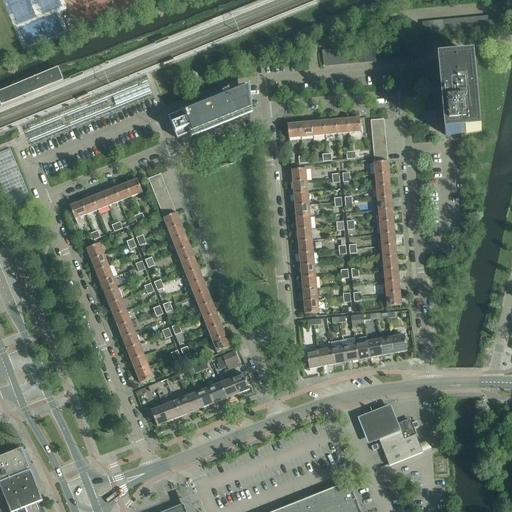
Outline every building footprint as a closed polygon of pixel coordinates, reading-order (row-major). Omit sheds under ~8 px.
[(422,25),(423,39),(431,38),(429,25),(422,25)] [(322,51),(324,65),(331,64),(330,50),(322,51)] [(475,57),(439,60),(446,136),(482,133),(475,57)] [(32,93),(43,89),(42,87),(61,79),(57,70),(7,91),(11,99),(31,91),(32,93)] [(178,140),(232,117),(229,109),(231,108),(239,105),(236,98),(226,102),(224,95),(169,117),(178,140)] [(362,133),(360,119),(348,120),(349,134),(362,133)] [(336,121),(337,135),(349,134),(348,120),(336,121)] [(324,122),(325,136),(337,135),(336,121),(324,122)] [(325,136),(324,122),(312,123),(313,137),(325,136)] [(313,137),(312,123),(300,124),(301,138),(313,137)] [(288,125),(289,139),(301,138),(300,124),(288,125)] [(388,162),(375,164),(374,164),(375,176),(389,175),(388,162)] [(306,170),(292,171),(293,183),(307,182),(306,170)] [(161,175),(149,180),(151,185),(163,181),(161,175)] [(376,188),(391,187),(389,175),(375,176),(376,188)] [(139,184),(137,181),(126,185),(131,198),(142,194),(143,196),(149,193),(145,182),(139,184)] [(153,191),(165,186),(163,181),(151,185),(153,191)] [(294,195),(308,194),(307,182),(293,183),(294,195)] [(115,189),(120,202),(131,198),(126,185),(115,189)] [(155,197),(167,192),(165,186),(153,191),(155,197)] [(377,200),(392,198),(391,187),(376,188),(377,200)] [(104,194),(109,207),(120,202),(115,189),(104,194)] [(167,192),(155,197),(158,202),(170,197),(167,192)] [(109,207),(104,194),(92,198),(98,211),(109,207)] [(295,207),(309,206),(308,194),(294,195),(295,207)] [(170,197),(158,202),(160,208),(172,203),(170,197)] [(98,211),(92,198),(81,203),(86,216),(98,211)] [(378,212),(393,210),(392,198),(377,200),(378,212)] [(70,207),(75,220),(86,216),(81,203),(70,207)] [(172,203),(160,208),(162,213),(174,208),(172,203)] [(296,219),(310,218),(309,206),(295,207),(296,219)] [(156,214),(154,208),(147,210),(150,216),(156,214)] [(164,219),(176,214),(174,208),(162,213),(164,219)] [(380,224),(394,222),(393,210),(378,212),(380,224)] [(164,219),(168,231),(181,225),(177,214),(176,214),(164,219)] [(297,231),(311,230),(310,218),(296,219),(297,231)] [(381,236),(395,234),(394,222),(380,224),(381,236)] [(173,242),(186,236),(181,225),(168,231),(173,242)] [(298,243),(313,242),(311,230),(297,231),(298,243)] [(395,234),(381,236),(382,248),(396,246),(395,234)] [(177,253),(190,248),(186,236),(173,242),(177,253)] [(313,242),(298,243),(300,255),(314,254),(313,242)] [(100,244),(87,249),(92,261),(105,256),(100,244)] [(396,246),(382,248),(383,260),(397,258),(396,246)] [(182,264),(195,259),(190,248),(177,253),(182,264)] [(314,254),(300,255),(301,267),(315,266),(314,254)] [(96,272),(109,267),(105,256),(92,261),(96,272)] [(397,258),(383,260),(384,271),(398,270),(397,258)] [(186,275),(199,270),(195,259),(182,264),(186,275)] [(315,266),(301,267),(302,279),(316,278),(315,266)] [(101,283),(114,278),(109,267),(96,272),(101,283)] [(191,286),(204,281),(199,270),(186,275),(191,286)] [(398,270),(384,271),(385,283),(399,282),(398,270)] [(105,294),(118,289),(114,278),(101,283),(105,294)] [(316,278),(302,279),(303,291),(317,289),(316,278)] [(204,281),(191,286),(195,297),(208,292),(204,281)] [(399,282),(385,283),(386,295),(400,294),(399,282)] [(109,306),(122,300),(118,289),(105,294),(109,306)] [(317,289),(303,291),(304,303),(318,301),(317,289)] [(208,292),(195,297),(200,309),(213,303),(208,292)] [(387,308),(401,306),(400,294),(386,295),(387,308)] [(114,317),(127,311),(122,300),(109,306),(114,317)] [(305,315),(319,314),(318,301),(304,303),(305,315)] [(213,303),(200,309),(204,320),(217,314),(213,303)] [(127,311),(114,317),(118,328),(131,323),(127,311)] [(217,314),(204,320),(208,331),(222,326),(217,314)] [(131,323),(118,328),(123,339),(136,334),(131,323)] [(222,326),(208,331),(213,342),(226,337),(222,326)] [(136,334),(123,339),(127,350),(140,345),(136,334)] [(407,352),(404,335),(392,338),(395,354),(407,352)] [(217,353),(231,348),(226,337),(213,342),(217,353)] [(355,340),(356,344),(359,361),(371,358),(368,342),(367,337),(355,340)] [(380,340),(383,356),(395,354),(392,338),(380,340)] [(368,342),(371,358),(383,356),(380,340),(368,342)] [(343,347),(346,363),(359,361),(356,344),(343,347)] [(140,345),(127,350),(132,361),(145,356),(140,345)] [(332,349),(335,365),(346,363),(343,347),(332,349)] [(319,351),(322,367),(335,365),(332,349),(319,351)] [(307,354),(310,370),(322,367),(319,351),(307,354)] [(227,366),(239,361),(235,352),(223,357),(225,362),(227,366)] [(145,356),(132,361),(136,372),(149,367),(145,356)] [(194,369),(196,374),(203,371),(201,366),(194,369)] [(141,384),(154,379),(149,367),(136,372),(141,384)] [(191,376),(188,371),(177,376),(179,381),(191,376)] [(250,390),(244,375),(232,379),(238,394),(250,390)] [(220,384),(226,399),(238,394),(232,379),(220,384)] [(226,399),(220,384),(209,388),(215,404),(226,399)] [(198,393),(204,408),(215,404),(209,388),(198,393)] [(204,408),(198,393),(186,398),(192,413),(204,408)] [(175,402),(181,417),(192,413),(186,398),(175,402)] [(181,417),(175,402),(163,407),(169,422),(181,417)] [(378,441),(380,443),(399,436),(396,427),(399,426),(394,415),(390,404),(358,417),(362,428),(368,444),(378,441)] [(144,410),(149,421),(154,419),(157,426),(169,422),(163,407),(152,411),(150,407),(144,410)] [(420,448),(410,421),(399,426),(396,427),(399,436),(380,443),(380,444),(387,460),(389,467),(422,453),(420,448)] [(22,450),(0,458),(0,483),(11,511),(41,511),(38,504),(43,502),(36,485),(29,469),(22,450)] [(360,511),(348,483),(275,511),(185,511),(184,507),(170,511),(360,511)]
